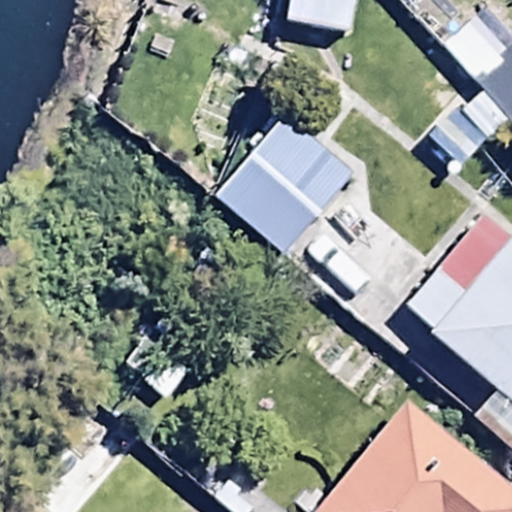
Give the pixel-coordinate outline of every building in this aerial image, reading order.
[(345,0),(279,0),(276,23),(341,33),(345,0)] [(511,32),(511,31),(464,65),(511,131),(511,32)] [(448,99),(416,134),(452,167),(484,132),(448,99)] [(276,114),(205,197),(275,258),(346,175),(276,114)] [(511,236),(473,204),(388,304),(488,389),(472,407),(511,441),(511,236)] [(511,511),(511,488),(400,397),(306,511),(511,511)]
